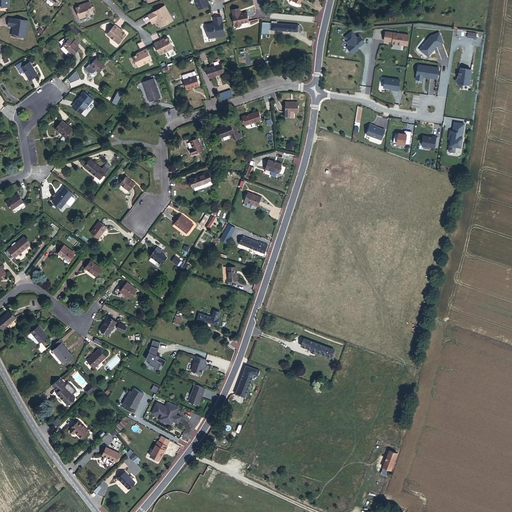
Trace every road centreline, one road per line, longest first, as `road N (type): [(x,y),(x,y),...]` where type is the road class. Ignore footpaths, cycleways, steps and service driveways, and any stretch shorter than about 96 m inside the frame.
road 1 (tertiary): [(141,511),(201,438),(236,372),(301,173),(316,93)]
road 2 (residential): [(141,229),(165,199),(168,128),(275,87),(316,88)]
road 3 (tertiary): [(0,367),(55,463),(96,511)]
road 4 (residential): [(54,93),(21,120),(28,172),(0,183)]
